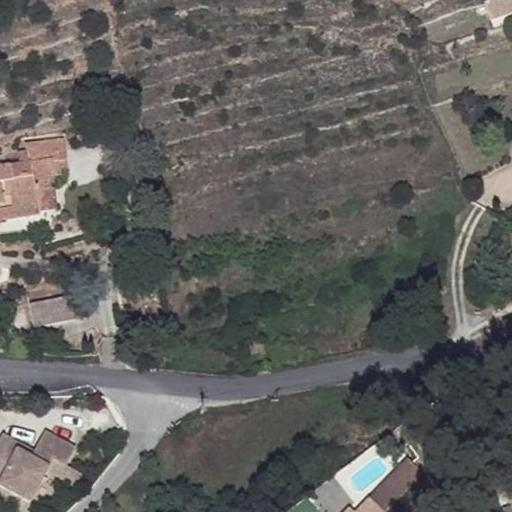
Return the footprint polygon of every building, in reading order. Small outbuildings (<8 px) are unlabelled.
[(511,0),(489,0),(484,2),(491,22),(511,14),(511,0)] [(77,128),(78,144),(103,142),(101,126),(77,128)] [(65,160),(62,137),(24,143),(25,151),(17,153),(19,164),(8,166),(11,180),(0,181),(0,220),(36,216),(35,213),(30,182),(47,179),(51,179),(49,163),(57,161),(65,160)] [(57,161),(49,163),(51,179),(59,177),(57,161)] [(0,167),(0,181),(11,180),(8,166),(0,167)] [(47,179),(30,182),(35,213),(51,211),(47,179)] [(76,318),(72,295),(31,303),(35,326),(76,318)] [(248,345),(253,360),(265,356),(261,341),(248,345)] [(76,449),(44,433),(34,454),(31,459),(18,452),(21,447),(2,437),(0,440),(0,486),(30,502),(46,471),(53,460),(67,467),(76,449)] [(34,454),(21,447),(18,452),(31,459),(34,454)] [(82,475),(67,467),(53,460),(46,471),(75,488),(82,475)] [(369,500),(382,511),(386,511),(422,474),(408,460),(369,500)] [(382,511),(369,500),(357,511),(352,511),(350,509),(346,511),(382,511)]
